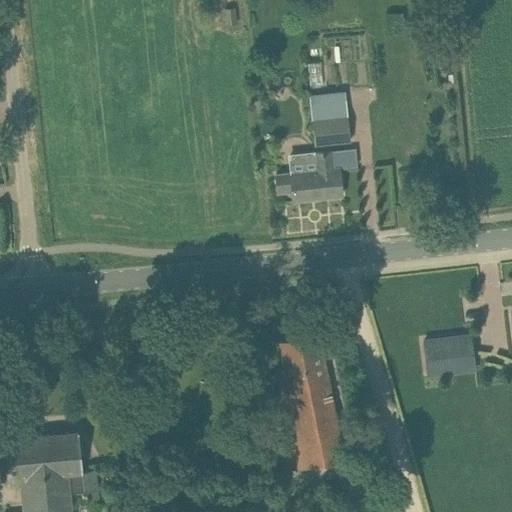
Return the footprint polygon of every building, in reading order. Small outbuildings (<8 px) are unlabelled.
[(226,23),(237,22),(235,6),(224,7),(226,23)] [(309,92),(311,120),(316,119),(319,142),(351,138),(348,115),(344,88),(309,92)] [(294,199),(342,194),(339,166),(357,164),(354,146),(315,150),(316,168),(276,173),(278,192),(293,191),(294,199)] [(270,373),(292,480),(347,468),(319,332),(279,340),(285,370),(270,373)] [(424,340),(427,365),(450,362),(449,354),(473,351),(471,334),(424,340)] [(71,511),(71,503),(69,492),(91,490),(92,500),(99,500),(98,488),(96,468),(82,469),(79,430),(9,437),(11,457),(13,478),(21,478),(24,511),(71,511)]
